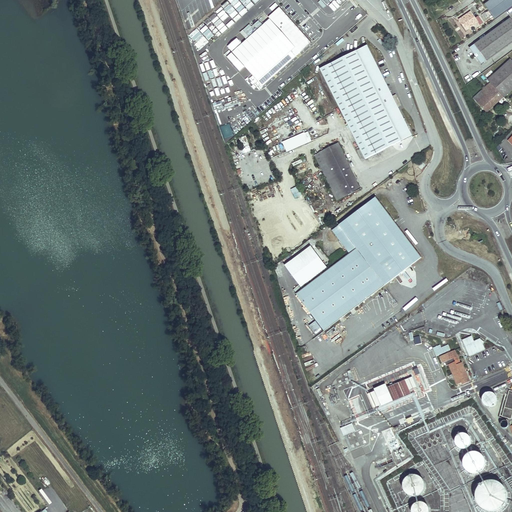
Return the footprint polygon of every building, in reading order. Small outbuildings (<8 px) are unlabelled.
[(333,0),(324,9),(330,15),(344,0),(333,0)] [(511,7),(511,0),(490,0),(484,4),(495,20),(511,7)] [(239,75),(248,86),(252,93),(288,61),(290,63),(292,61),(294,63),(304,54),(301,50),(310,41),(281,9),(226,57),(240,73),(242,73),(239,75)] [(484,18),(490,14),(488,10),(481,15),(484,18)] [(483,23),(479,17),(476,19),(471,12),(459,20),(462,24),(464,23),(468,29),(477,22),(479,25),(483,23)] [(481,64),(511,42),(511,20),(511,18),(470,48),(474,55),(474,57),(477,58),(481,64)] [(364,42),(317,66),(366,162),(412,139),(364,42)] [(504,98),(511,90),(511,61),(510,59),(488,80),(490,83),(503,97),(504,98)] [(498,102),(503,97),(490,83),(485,88),(473,98),(486,112),(498,102)] [(282,141),(286,151),(312,141),(308,131),(282,141)] [(244,153),(251,151),(246,135),(239,138),(244,153)] [(320,155),(343,199),(360,191),(337,146),(320,155)] [(314,158),(336,203),(343,199),(320,155),(314,158)] [(294,198),(301,196),(298,186),(291,188),(294,198)] [(310,246),(286,265),(303,288),(294,295),(322,333),(420,259),(375,199),(331,232),(348,255),(328,270),(310,246)] [(472,337),(463,341),(470,355),(484,349),(482,344),(483,342),(480,340),(480,339),(474,342),(472,337)] [(440,345),(433,348),(436,356),(450,351),(448,345),(441,347),(440,345)] [(470,381),(462,363),(457,365),(454,358),(457,357),(455,350),(440,356),(443,363),(445,362),(446,366),(449,365),(453,374),(454,376),(458,385),(462,383),(463,384),(470,381)] [(410,391),(417,387),(412,377),(405,380),(387,387),(386,384),(374,389),(382,406),(411,394),(410,391)] [(511,391),(509,390),(502,417),(511,419),(511,415),(511,391)] [(381,406),(375,391),(368,394),(374,409),(381,406)] [(487,406),(489,407),(491,407),(493,406),(495,405),(497,403),(497,401),(498,399),(497,397),(496,395),(494,393),(492,392),(490,392),(488,392),(486,393),(484,395),(483,397),(482,399),(482,401),(483,403),(485,405),(487,406)] [(354,409),(361,408),(360,400),(353,401),(354,409)] [(344,436),(356,431),(352,423),(341,428),(344,436)] [(469,446),(471,444),(471,441),(471,439),(470,436),(468,435),(465,433),(463,433),(460,434),(458,435),(456,437),(455,440),(455,442),(456,445),(458,447),(460,448),(462,449),(465,449),(467,448),(469,446)] [(481,471),(484,469),(485,466),(486,462),(485,459),(483,456),(481,454),(478,452),(475,451),(472,452),(469,453),(466,455),(464,458),(463,461),(463,464),(464,468),(466,470),(469,472),(472,474),(475,474),(479,473),(481,471)] [(417,475),(414,475),(410,476),(408,477),(405,480),(404,482),(403,486),(404,489),(405,492),(407,494),(410,496),(413,497),(416,497),(419,495),(422,493),(424,491),(425,488),(425,484),(424,481),(422,479),(420,477),(417,475)] [(482,508),(484,510),(487,511),(489,511),(492,511),(495,511),(497,510),(500,509),(502,508),(504,506),(505,503),(506,501),(507,498),(507,496),(507,493),(506,490),(505,488),(504,486),(502,484),(500,482),(497,481),(495,480),(492,480),(489,480),(487,481),(484,482),(482,483),(480,485),(478,487),(477,489),(476,492),(476,494),(476,497),(476,500),(477,502),(478,505),(480,507),(482,508)] [(423,502),(420,502),(418,502),(416,504),(414,506),(413,508),(412,510),(412,511),(429,511),(429,509),(429,507),(427,505),(425,503),(423,502)]
